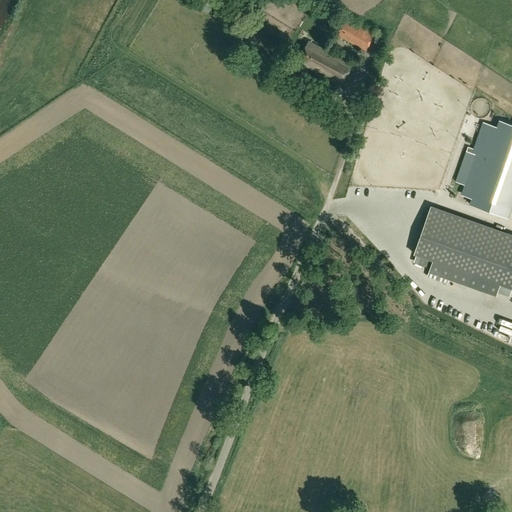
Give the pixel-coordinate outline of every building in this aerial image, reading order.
[(365,50),(374,34),(344,17),(335,34),(365,50)] [(341,85),(352,64),(308,41),(297,62),(341,85)] [(464,185),(462,192),(463,195),(472,198),(470,204),(507,218),(511,204),(511,125),(500,121),(497,127),(483,122),(473,149),(468,147),(466,151),(475,154),(464,185)] [(511,235),(431,206),(414,254),(420,256),(432,260),(470,274),(466,285),(495,295),(496,292),(499,284),(511,288),(511,235)] [(469,337),(462,343),(483,365),(495,353),(481,339),(489,332),(476,318),(463,331),(469,337)] [(473,382),(472,398),(489,399),(490,383),(473,382)] [(417,401),(413,442),(432,443),(435,403),(417,401)] [(461,409),(460,449),(487,450),(488,410),(461,409)] [(451,431),(459,430),(458,418),(451,419),(451,431)] [(503,479),(511,480),(511,449),(507,449),(503,479)] [(424,497),(452,498),(454,454),(426,453),(424,497)] [(478,511),(479,464),(467,464),(467,487),(457,487),(456,511),(478,511)]
